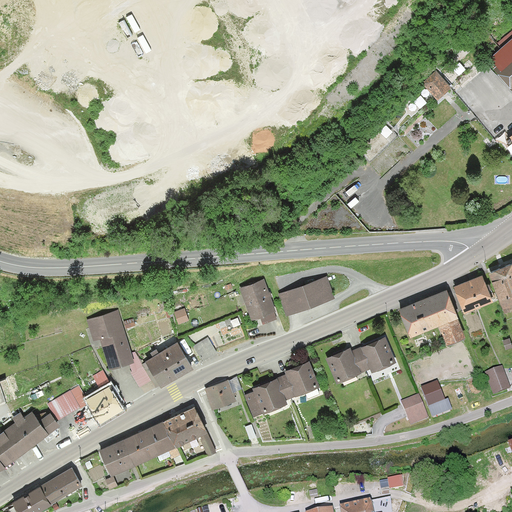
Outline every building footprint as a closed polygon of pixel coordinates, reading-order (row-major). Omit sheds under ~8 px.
[(511,40),(490,59),(511,86),(511,40)] [(442,70),(425,81),(435,96),(452,86),(442,70)] [(511,263),(490,272),(505,312),(511,309),(511,263)] [(483,275),(456,286),(466,313),(494,302),(483,275)] [(327,277),(279,294),(287,315),(335,298),(327,277)] [(264,278),(240,288),(253,319),(277,309),(264,278)] [(449,289),(401,308),(412,336),(461,318),(449,289)] [(174,310),(179,322),(190,318),(186,306),(174,310)] [(94,341),(101,339),(110,369),(133,361),(117,311),(88,320),(94,341)] [(196,342),(202,357),(218,350),(212,336),(196,342)] [(386,336),(363,347),(373,367),(375,373),(398,362),(386,336)] [(178,343),(146,360),(160,387),(192,369),(178,343)] [(348,348),(326,357),(338,383),(373,367),(363,347),(350,353),(348,348)] [(307,361),(286,370),(288,375),(282,378),(289,396),(295,394),(297,398),(319,389),(307,361)] [(502,368),(486,375),(495,397),(511,389),(502,368)] [(96,373),(99,383),(110,380),(106,369),(96,373)] [(274,377),(254,386),(266,413),(286,405),(283,398),(289,396),(282,378),(275,381),(274,377)] [(5,380),(0,381),(0,405),(12,402),(5,380)] [(227,380),(205,388),(213,410),(235,401),(227,380)] [(109,383),(86,396),(90,402),(101,421),(123,408),(109,383)] [(441,383),(423,391),(431,409),(449,401),(441,383)] [(58,420),(90,402),(86,396),(80,386),(48,404),(58,420)] [(421,394),(401,402),(404,409),(411,425),(431,416),(421,394)] [(209,433),(197,406),(164,422),(177,449),(209,433)] [(0,457),(7,467),(50,433),(40,420),(32,410),(0,434),(0,457)] [(40,420),(50,433),(61,426),(52,412),(40,420)] [(164,422),(99,450),(111,476),(175,448),(164,422)] [(83,487),(72,468),(41,484),(51,503),(52,505),(83,487)] [(402,474),(388,477),(390,488),(404,485),(402,474)] [(41,484),(11,499),(18,511),(32,511),(51,503),(41,484)] [(342,508),(343,511),(376,511),(375,502),(342,508)]
